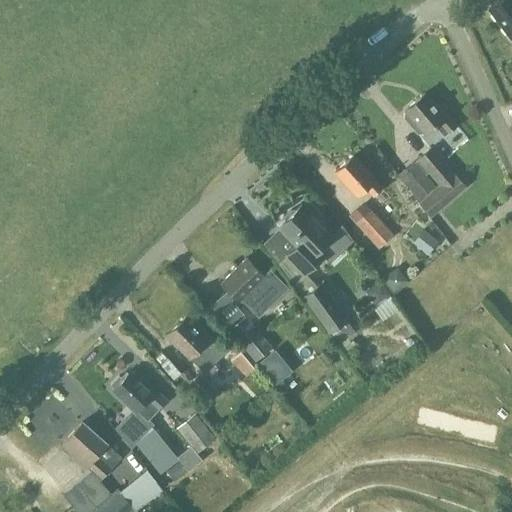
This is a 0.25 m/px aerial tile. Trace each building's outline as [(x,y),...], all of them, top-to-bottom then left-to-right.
[(511,0),(502,0),(489,10),(511,38),(511,39),(511,0)] [(458,126),(449,115),(440,105),(437,107),(425,94),(406,110),(407,112),(405,115),(406,119),(418,133),(422,133),(424,132),(426,134),(438,124),(448,135),(458,126)] [(467,187),(432,147),(416,160),(439,186),(420,203),(432,217),(467,187)] [(384,189),(375,180),(354,156),(336,173),(357,196),(365,189),(374,198),(384,189)] [(387,200),(376,208),(384,220),(395,212),(387,200)] [(395,235),(365,202),(349,216),(379,249),(395,235)] [(309,209),(306,209),(302,205),(297,210),(292,210),(285,217),(285,222),(279,227),(297,246),(288,255),(305,273),(325,255),(319,249),(333,236),(313,216),(313,213),(309,209)] [(412,242),(425,253),(432,245),(418,234),(412,242)] [(270,271),(265,277),(247,258),(221,283),(240,302),(242,300),(246,305),(255,296),(268,308),(287,288),(270,271)] [(398,268),(384,279),(394,293),(408,282),(398,268)] [(381,281),(367,291),(377,305),(391,295),(381,281)] [(331,332),(347,320),(321,285),(305,297),(331,332)] [(273,347),(247,315),(229,330),(256,362),(273,347)] [(186,318),(168,336),(191,359),(205,373),(217,361),(211,355),(220,346),(198,324),(195,327),(186,318)] [(237,341),(235,343),(233,346),(232,347),(231,349),(231,351),(231,352),(230,354),(230,356),(230,358),(230,359),(231,361),(246,377),(257,366),(237,341)] [(291,369),(275,349),(257,363),(274,383),(291,369)] [(131,373),(122,381),(119,378),(110,387),(114,390),(113,391),(136,412),(137,411),(146,419),(165,398),(143,377),(139,381),(131,373)] [(189,385),(194,390),(189,396),(197,410),(205,402),(206,404),(218,392),(201,374),(189,385)] [(215,438),(196,413),(178,427),(196,452),(215,438)] [(178,459),(147,421),(130,435),(161,472),(178,459)] [(112,468),(96,454),(106,443),(83,423),(66,442),(77,451),(73,456),(85,467),(101,481),(112,468)] [(190,454),(167,472),(175,482),(198,464),(190,454)] [(121,493),(98,511),(137,511),(138,511),(163,490),(146,470),(120,492),(121,493)]
